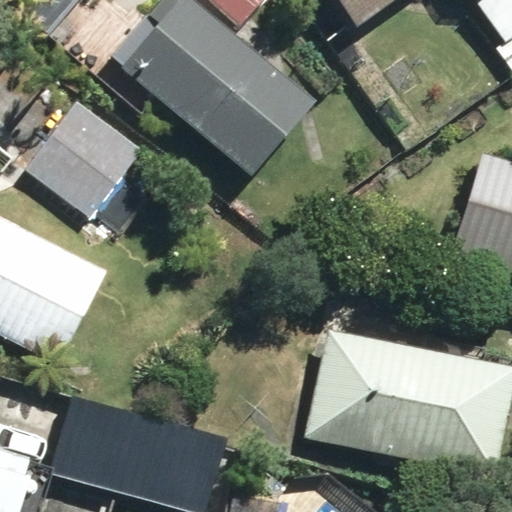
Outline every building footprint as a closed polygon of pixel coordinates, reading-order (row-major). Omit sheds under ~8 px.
[(105,68),(228,176),(291,104),(172,0),(146,0),(132,17),(142,26),(105,68)] [(195,0),(226,27),(249,0),(195,0)] [(319,0),(340,28),(378,0),(319,0)] [(485,51),(497,71),(511,61),(511,44),(508,38),(485,51)] [(12,171),(78,220),(128,153),(62,104),(12,171)] [(436,256),(511,279),(511,169),(469,156),(436,256)] [(0,345),(37,364),(83,275),(0,232),(0,345)] [(293,441),(473,480),(495,372),(315,335),(293,441)] [(34,475),(145,511),(179,511),(201,443),(59,397),(34,475)]
